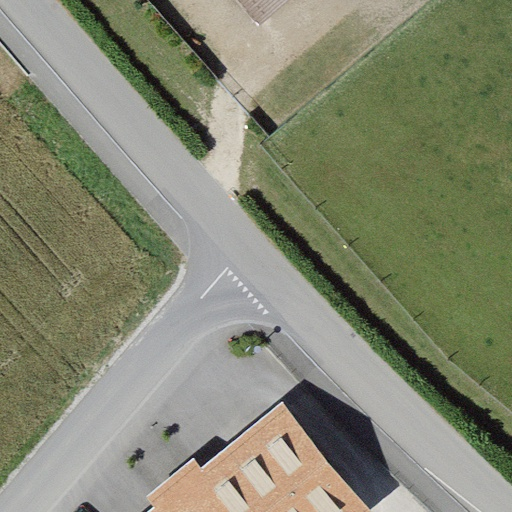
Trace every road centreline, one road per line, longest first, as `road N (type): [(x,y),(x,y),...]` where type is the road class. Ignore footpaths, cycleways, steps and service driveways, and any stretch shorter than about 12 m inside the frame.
road 1 (unclassified): [(240,251),(402,424),(510,511)]
road 2 (unclassified): [(240,251),(18,511)]
road 3 (unclassified): [(19,0),(240,251)]
